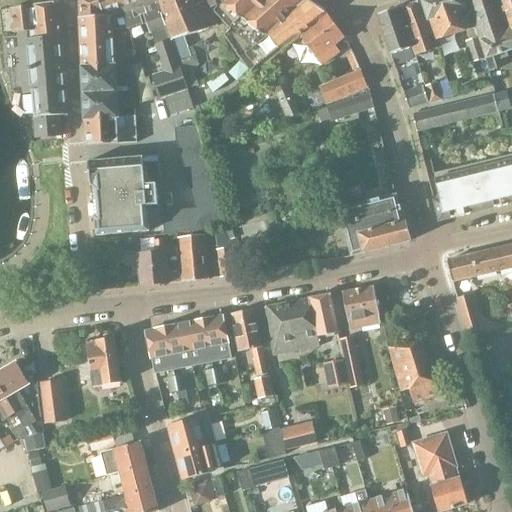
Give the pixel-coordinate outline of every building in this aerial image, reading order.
[(77,0),(78,19),(79,19),(80,19),(111,14),(111,21),(112,29),(129,31),(129,30),(120,0),(77,0)] [(158,0),(120,0),(125,17),(129,30),(143,25),(140,17),(143,16),(150,35),(151,35),(162,73),(152,77),(158,100),(164,99),(189,92),(181,70),(180,70),(161,6),(158,0)] [(217,26),(210,12),(208,10),(199,14),(191,0),(158,0),(161,6),(180,70),(181,70),(193,66),(183,37),(208,30),(217,26)] [(191,0),(199,14),(208,10),(202,0),(191,0)] [(202,0),(208,10),(210,12),(219,2),(221,0),(202,0)] [(210,12),(210,11),(229,31),(223,37),(227,42),(236,30),(230,25),(237,16),(241,20),(263,0),(221,0),(219,2),(210,12)] [(302,0),(263,0),(241,20),(237,16),(230,25),(236,30),(227,42),(241,62),(272,38),(267,32),(302,0)] [(326,15),(304,0),(302,0),(267,32),(272,38),(241,62),(252,75),(282,52),(281,51),(299,36),(326,15)] [(463,0),(425,0),(422,1),(434,42),(466,32),(469,41),(466,42),(473,63),(484,60),(475,31),(474,32),(463,0)] [(511,0),(465,0),(475,31),(484,60),(489,72),(497,69),(493,57),(511,50),(511,0)] [(405,6),(398,8),(415,56),(436,49),(434,42),(420,2),(405,6)] [(36,5),(11,8),(14,35),(18,35),(34,33),(34,40),(60,37),(56,3),(36,5)] [(411,50),(397,10),(378,16),(391,56),(411,50)] [(80,19),(81,43),(113,42),(112,29),(111,21),(111,14),(80,19)] [(336,54),(331,48),(344,38),(326,15),(299,36),(316,60),(318,59),(322,64),(336,54)] [(32,94),(64,91),(60,37),(34,40),(34,33),(18,35),(23,94),(32,94)] [(81,43),(82,68),(115,67),(113,42),(81,43)] [(82,68),(83,95),(116,94),(115,67),(82,68)] [(319,88),(326,105),(367,88),(360,71),(319,88)] [(429,106),(443,101),(453,99),(446,80),(424,88),(429,106)] [(275,91),(287,121),(300,116),(288,86),(275,91)] [(408,110),(428,103),(423,87),(403,93),(408,110)] [(66,116),(64,91),(32,94),(34,119),(36,139),(52,138),(61,137),(60,116),(66,116)] [(164,99),(158,100),(158,101),(164,100),(170,117),(193,110),(187,92),(189,92),(164,99)] [(506,93),(495,96),(499,113),(511,110),(506,93)] [(83,95),(84,120),(117,118),(116,94),(83,95)] [(320,124),(331,121),(331,122),(373,108),(370,95),(327,108),(327,109),(317,112),(320,124)] [(413,116),(417,133),(499,113),(495,96),(413,116)] [(117,118),(84,120),(86,146),(118,145),(118,130),(125,129),(125,118),(117,118)] [(177,141),(179,141),(200,139),(197,127),(175,129),(177,141)] [(180,153),(182,153),(203,151),(200,139),(179,141),(180,153)] [(183,165),(185,165),(206,163),(203,151),(182,153),(183,165)] [(96,237),(149,232),(146,207),(157,205),(155,184),(145,185),(143,164),(158,163),(158,156),(87,162),(89,187),(93,187),(95,217),(94,217),(96,237)] [(511,161),(490,167),(499,207),(511,203),(511,161)] [(186,177),(189,176),(209,174),(206,163),(185,165),(186,177)] [(440,222),(499,207),(490,167),(430,182),(440,222)] [(190,188),(192,188),(211,186),(209,174),(189,176),(190,188)] [(193,200),(195,200),(214,198),(211,186),(192,188),(193,200)] [(410,241),(404,221),(403,222),(396,195),(340,210),(352,257),(410,241)] [(195,200),(196,210),(217,208),(214,198),(195,200)] [(196,210),(186,211),(188,233),(219,230),(217,208),(196,210)] [(186,211),(174,212),(177,234),(188,233),(186,211)] [(177,234),(174,212),(162,214),(164,235),(177,234)] [(209,280),(205,235),(177,239),(182,283),(209,280)] [(168,284),(163,240),(153,241),(154,253),(138,255),(141,287),(168,284)] [(511,246),(507,247),(490,251),(495,272),(511,267),(511,246)] [(217,251),(221,278),(234,276),(230,249),(217,251)] [(451,282),(495,272),(490,251),(446,261),(451,282)] [(373,288),(342,293),(348,323),(358,321),(359,328),(380,324),(373,288)] [(330,296),(326,296),(324,295),(318,296),(317,298),(263,308),(272,356),(318,347),(317,338),(337,334),(330,296)] [(472,307),(468,295),(456,298),(460,311),(472,307)] [(472,307),(460,311),(463,323),(475,319),(472,307)] [(267,374),(254,310),(231,315),(238,353),(251,350),(256,377),(267,374)] [(223,316),(203,320),(212,363),(231,360),(223,316)] [(475,319),(463,323),(467,335),(471,334),(479,332),(475,319)] [(203,320),(184,324),(193,367),(212,363),(203,320)] [(184,324),(165,328),(174,371),(193,367),(184,324)] [(165,328),(145,332),(151,359),(152,359),(155,375),(174,371),(165,328)] [(96,341),(96,343),(86,345),(93,388),(121,383),(113,335),(104,336),(104,340),(96,341)] [(363,387),(353,338),(340,340),(350,390),(363,387)] [(386,349),(400,392),(408,390),(413,404),(438,396),(420,339),(386,349)] [(16,363),(0,371),(0,389),(14,414),(15,414),(24,429),(36,422),(18,391),(29,385),(16,363)] [(221,369),(213,371),(216,386),(225,384),(221,369)] [(216,386),(213,371),(204,372),(207,388),(216,386)] [(175,378),(178,394),(181,407),(188,406),(185,392),(186,391),(184,376),(175,378)] [(169,396),(178,394),(175,378),(166,380),(169,396)] [(273,397),(269,378),(253,381),(258,401),(273,397)] [(61,381),(41,384),(46,424),(66,421),(61,381)] [(14,414),(0,389),(0,417),(2,421),(8,418),(14,414)] [(229,407),(215,410),(219,431),(233,428),(229,407)] [(176,455),(205,447),(216,444),(209,415),(168,426),(176,455)] [(312,423),(280,431),(285,452),(317,445),(312,423)] [(403,426),(392,428),(396,447),(406,445),(403,426)] [(111,433),(88,439),(91,452),(115,446),(111,433)] [(26,453),(45,449),(43,435),(22,440),(26,453)] [(454,468),(455,468),(446,435),(413,444),(423,477),(429,475),(432,487),(431,487),(438,511),(441,511),(451,509),(451,510),(454,510),(454,508),(466,505),(459,479),(458,479),(454,468)] [(106,476),(120,473),(146,466),(140,443),(100,453),(106,476)] [(364,460),(359,443),(352,445),(357,463),(364,460)] [(205,447),(176,455),(182,478),(211,470),(222,467),(216,445),(205,448),(205,447)] [(326,451),(331,469),(339,467),(334,449),(326,451)] [(323,471),(331,469),(326,451),(318,453),(323,471)] [(31,468),(42,466),(39,453),(28,456),(31,468)] [(152,489),(146,466),(120,473),(126,495),(126,496),(152,489)] [(249,490),(257,488),(251,470),(244,472),(249,490)] [(236,474),(242,493),(249,490),(244,472),(236,474)] [(206,478),(186,479),(187,500),(207,499),(206,478)] [(211,480),(217,498),(224,496),(219,478),(211,480)] [(46,511),(53,511),(70,507),(64,488),(41,494),(46,511)] [(79,511),(114,511),(129,508),(129,511),(158,511),(152,489),(126,496),(126,495),(111,499),(111,500),(103,503),(78,509),(79,511)] [(413,511),(406,489),(372,500),(376,511),(413,511)] [(358,504),(338,510),(338,511),(376,511),(372,500),(368,501),(365,491),(355,494),(358,504)]
